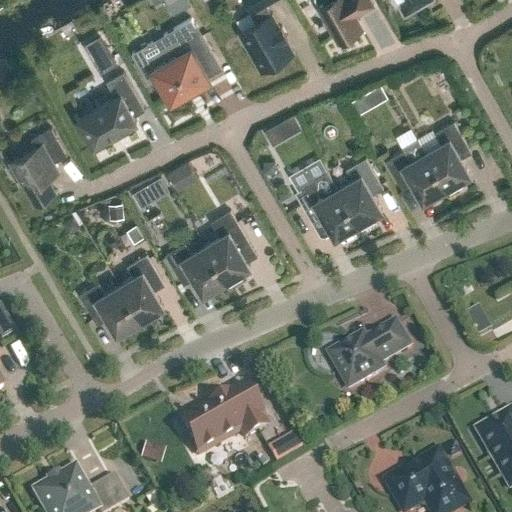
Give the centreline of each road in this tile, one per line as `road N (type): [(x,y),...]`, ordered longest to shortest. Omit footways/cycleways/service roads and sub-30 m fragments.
road 1 (residential): [(230,133),(352,79),(467,47)]
road 2 (residential): [(91,400),(321,300)]
road 3 (residential): [(321,300),(230,133)]
road 4 (residential): [(77,197),(230,133)]
road 5 (residential): [(0,288),(15,284),(91,400)]
road 6 (residential): [(339,443),(473,375)]
road 7 (residential): [(415,261),(473,375)]
